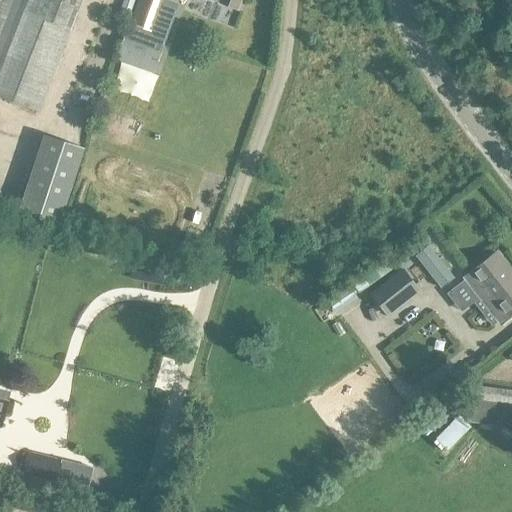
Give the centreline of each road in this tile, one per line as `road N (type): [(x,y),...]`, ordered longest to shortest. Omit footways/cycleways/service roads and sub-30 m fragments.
road 1 (track): [(287,0),(281,61),(173,396),(147,511)]
road 2 (unclassified): [(511,172),(419,43),(401,0)]
